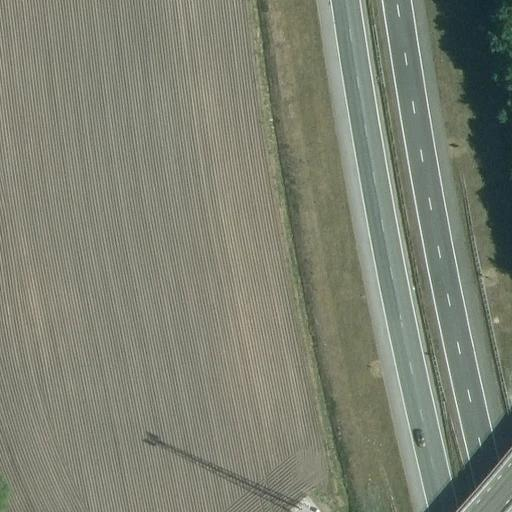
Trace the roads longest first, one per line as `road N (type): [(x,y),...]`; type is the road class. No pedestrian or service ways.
road 1 (motorway): [(496,511),(442,270),(396,0)]
road 2 (motorway): [(344,0),(391,279),(443,511)]
